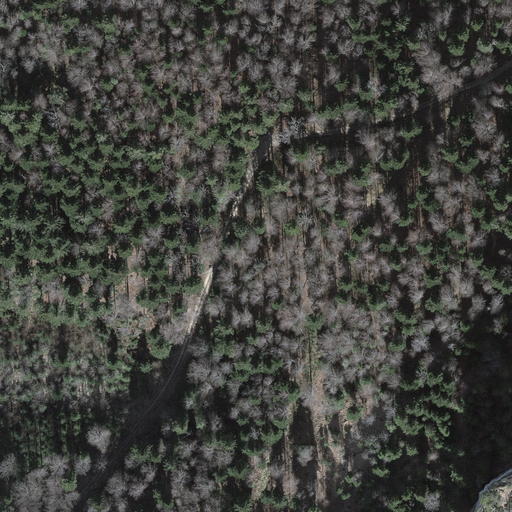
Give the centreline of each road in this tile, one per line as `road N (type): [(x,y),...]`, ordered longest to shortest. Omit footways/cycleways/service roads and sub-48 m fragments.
road 1 (track): [(61,511),(144,421),(187,354),(236,206),(273,142),(356,126),(511,63)]
road 2 (track): [(0,257),(68,57)]
road 3 (track): [(346,248),(381,190),(470,86)]
